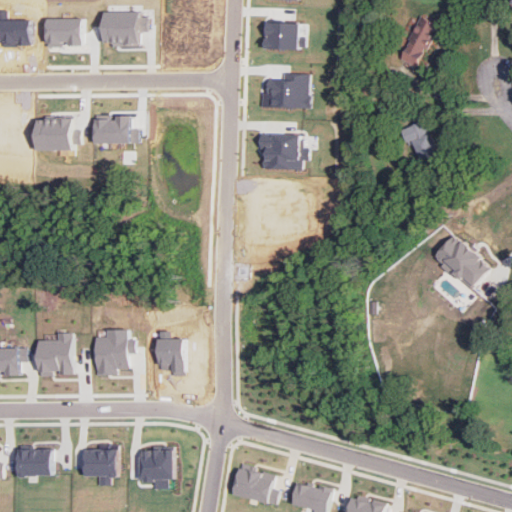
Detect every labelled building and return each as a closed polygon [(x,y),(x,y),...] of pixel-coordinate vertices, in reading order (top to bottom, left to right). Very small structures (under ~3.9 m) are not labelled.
[(441,24),(422,16),(404,59),(423,67),(441,24)] [(308,48),(309,36),(303,36),(304,22),(271,21),(270,47),(308,48)] [(312,107),(313,76),(269,75),(268,106),(312,107)] [(444,155),(426,119),(408,128),(425,164),(444,155)] [(476,289),(495,266),(457,234),(437,257),(476,289)] [(100,336),(100,373),(121,373),(121,368),(134,368),(134,352),(141,352),(141,337),(133,337),(133,328),(111,328),(111,336),(100,336)] [(78,331),(62,331),(61,339),(43,339),(43,375),(56,375),(56,372),(77,372),(78,331)] [(0,346),(0,375),(3,375),(3,373),(23,373),(23,362),(31,361),(31,346),(0,346)] [(22,475),(56,475),(55,447),(22,448),(22,475)] [(122,476),(121,448),(87,449),(88,475),(101,475),(101,484),(113,484),(113,476),(122,476)] [(171,487),(170,478),(178,478),(177,448),(143,448),(143,480),(155,480),(155,488),(171,487)] [(0,479),(7,480),(8,460),(0,459),(0,479)] [(236,493),(277,504),(281,488),(275,487),(278,474),(243,464),(236,493)] [(295,502),(316,507),(314,511),(328,511),(334,488),(300,480),(295,502)] [(350,511),(387,511),(390,503),(355,494),(350,511)]
